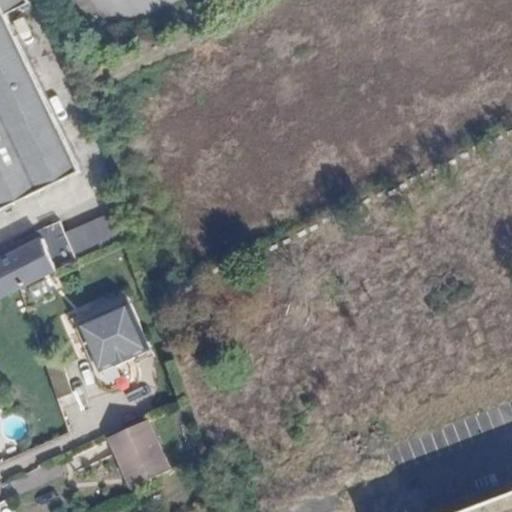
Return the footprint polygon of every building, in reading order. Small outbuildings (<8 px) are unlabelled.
[(0,0),(0,208),(77,169),(0,16),(0,13),(23,2),(22,0),(0,0)] [(64,232),(74,254),(117,235),(106,213),(64,232)] [(60,272),(46,233),(35,238),(50,277),(60,272)] [(22,291),(39,283),(23,253),(0,264),(0,271),(12,295),(22,291)] [(0,271),(0,301),(12,295),(0,271)] [(132,307),(78,326),(98,381),(151,365),(132,307)] [(126,487),(170,471),(151,418),(107,433),(126,487)] [(81,462),(77,453),(37,470),(42,481),(81,462)] [(73,511),(98,501),(96,497),(87,501),(72,469),(82,464),(81,462),(42,481),(54,511),(73,511)] [(87,501),(96,497),(82,464),(72,469),(87,501)] [(511,511),(511,500),(480,511),(511,511)]
